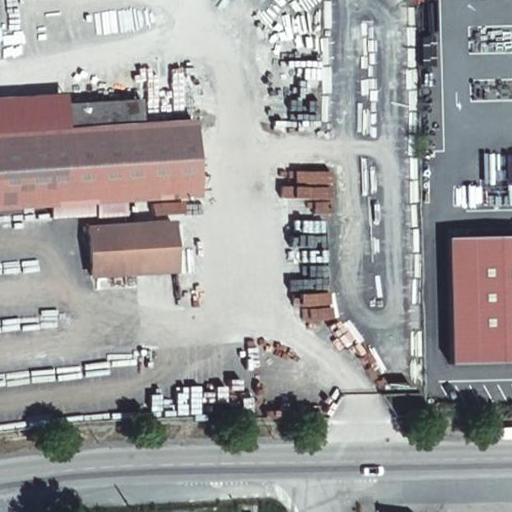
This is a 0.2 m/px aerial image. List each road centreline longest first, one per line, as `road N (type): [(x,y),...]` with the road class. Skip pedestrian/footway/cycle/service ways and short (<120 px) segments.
road 1 (tertiary): [(0,481),(148,467),(324,466)]
road 2 (tertiary): [(324,466),(511,463)]
